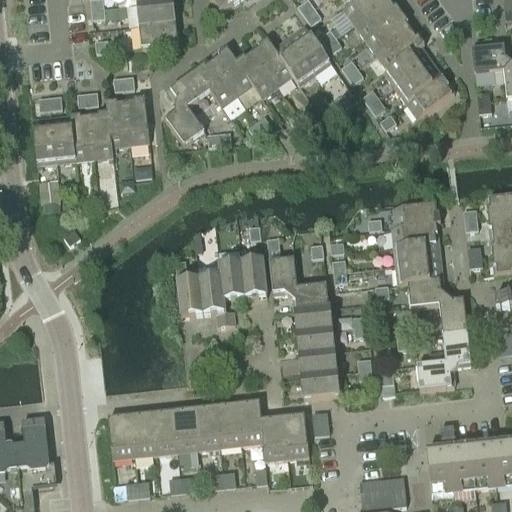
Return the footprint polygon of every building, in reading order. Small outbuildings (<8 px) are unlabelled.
[(172,0),(135,0),(137,10),(173,6),(172,0)] [(239,6),(235,0),(208,0),(221,19),(239,6)] [(317,0),(323,8),(334,0),(317,0)] [(388,0),(364,0),(352,9),(352,8),(343,14),(354,30),(391,4),(388,0)] [(345,0),(352,8),(352,9),(364,0),(345,0)] [(511,3),(503,5),(504,15),(511,13),(511,3)] [(91,15),(104,14),(103,4),(90,5),(91,15)] [(365,46),(402,19),(391,4),(354,30),(365,46)] [(304,22),(315,15),(308,5),(298,13),(304,22)] [(176,28),(173,6),(137,10),(139,32),(176,28)] [(92,25),(105,24),(104,14),(91,15),(92,25)] [(315,15),(304,22),(311,31),(321,24),(315,15)] [(413,35),(402,19),(365,46),(376,61),(413,35)] [(178,50),(176,28),(139,32),(141,54),(178,50)] [(304,33),(289,44),(315,81),(331,69),(304,33)] [(376,61),(387,76),(421,52),(421,53),(424,50),(413,35),(376,61)] [(319,43),(325,51),(336,44),(330,36),(319,43)] [(289,44),(274,55),(273,55),(293,82),(292,82),(299,92),(315,81),(289,44)] [(336,44),(325,51),(331,60),(342,52),(336,44)] [(267,45),(251,56),(278,93),(292,82),(293,82),(273,55),(274,55),(267,45)] [(107,46),(95,47),(96,59),(108,58),(107,46)] [(502,76),(511,67),(508,65),(507,51),(472,55),(474,80),(502,76)] [(432,68),(421,53),(421,52),(387,76),(384,78),(395,94),(432,68)] [(227,54),(211,65),(238,102),(253,91),(236,67),(227,54)] [(251,56),(236,67),(253,91),(262,104),(278,93),(251,56)] [(222,113),(238,102),(211,65),(196,76),(211,96),(210,97),(222,113)] [(341,74),(347,82),(358,75),(352,66),(341,74)] [(511,67),(502,76),(507,105),(511,104),(511,67)] [(443,83),(432,68),(395,94),(406,109),(443,83)] [(358,75),(347,82),(353,90),(363,83),(358,75)] [(187,113),(210,97),(211,96),(196,76),(168,96),(176,108),(176,111),(187,113)] [(123,83),(124,96),(134,95),(133,82),(123,83)] [(124,96),(123,83),(113,84),(114,97),(124,96)] [(443,83),(406,109),(417,125),(454,99),(443,83)] [(362,103),(369,113),(379,105),(373,96),(362,103)] [(476,97),(477,108),(490,107),(489,96),(476,97)] [(97,98),(87,99),(88,112),(98,111),(97,98)] [(88,112),(87,99),(77,100),(78,113),(88,112)] [(343,100),(334,107),(342,117),(351,110),(343,100)] [(61,102),(49,103),(51,116),(62,115),(61,102)] [(40,117),(51,116),(49,103),(38,104),(40,117)] [(125,106),(130,150),(149,149),(145,104),(125,106)] [(379,105),(369,113),(376,122),(386,115),(379,105)] [(113,152),(130,150),(125,106),(106,108),(107,118),(108,118),(112,152),(113,152)] [(332,124),(342,117),(334,107),(325,113),(332,124)] [(491,118),(490,107),(477,108),(479,120),(491,118)] [(204,137),(187,113),(176,111),(175,114),(164,122),(184,151),(204,137)] [(296,119),(304,129),(312,123),(304,113),(296,119)] [(89,120),(94,164),(114,162),(113,152),(112,152),(108,118),(107,118),(89,120)] [(296,135),(304,129),(296,119),(288,124),(296,135)] [(75,166),(94,164),(89,120),(70,122),(75,166)] [(390,120),(380,128),(386,136),(396,129),(390,120)] [(52,124),(57,169),(75,166),(70,122),(52,124)] [(264,122),(256,128),(264,138),(272,132),(264,122)] [(489,123),(479,124),(480,133),(490,132),(489,123)] [(37,171),(57,169),(52,124),(32,126),(37,171)] [(256,144),(264,138),(256,128),(248,134),(256,144)] [(219,139),(220,152),(231,151),(230,138),(219,139)] [(209,153),(220,152),(219,139),(207,141),(209,153)] [(139,173),(135,176),(135,183),(152,182),(151,175),(145,172),(139,173)] [(488,224),(511,221),(511,201),(486,205),(488,224)] [(59,207),(43,208),(44,217),(60,216),(59,207)] [(393,215),(395,233),(395,234),(436,229),(436,230),(440,230),(438,210),(393,215)] [(463,216),(464,226),(477,225),(475,215),(463,216)] [(511,240),(511,221),(488,224),(490,243),(511,240)] [(380,225),(368,226),(369,236),(382,235),(380,225)] [(478,235),(477,225),(464,226),(465,236),(478,235)] [(391,234),(393,253),(438,248),(436,230),(436,229),(395,234),(395,233),(391,234)] [(247,234),(249,247),(261,245),(259,233),(247,234)] [(74,235),(64,242),(70,251),(73,249),(77,246),(80,243),(74,235)] [(511,259),(511,240),(490,243),(492,261),(511,259)] [(266,245),(268,258),(280,256),(278,244),(266,245)] [(393,253),(395,272),(440,267),(438,248),(393,253)] [(330,250),(331,260),(344,259),(343,249),(330,250)] [(323,263),(322,251),(309,252),(311,265),(323,263)] [(467,254),(468,264),(481,262),(480,252),(467,254)] [(511,278),(511,259),(492,261),(494,280),(511,278)] [(482,272),(481,262),(468,264),(469,274),(482,272)] [(287,300),(290,302),(297,293),(294,264),(269,267),(273,301),(287,300)] [(263,265),(241,267),(245,304),(267,302),(263,265)] [(332,268),(333,279),(346,277),(345,266),(332,268)] [(187,267),(175,268),(176,281),(188,279),(187,267)] [(223,306),(224,306),(245,304),(241,267),(219,270),(220,282),(221,282),(223,306)] [(398,291),(407,290),(407,289),(442,286),(440,267),(395,272),(398,291)] [(347,288),(346,277),(333,279),(334,290),(347,288)] [(225,318),(224,306),(223,306),(221,282),(220,282),(199,284),(203,321),(216,319),(217,332),(226,331),(225,318)] [(181,323),(203,321),(199,284),(177,286),(181,323)] [(410,314),(439,311),(447,301),(444,299),(442,286),(407,289),(407,290),(410,314)] [(297,293),(290,302),(292,304),(294,318),(329,314),(326,290),(297,293)] [(388,292),(375,293),(376,305),(389,304),(388,292)] [(439,311),(442,339),(467,336),(463,302),(449,303),(447,301),(439,311)] [(294,318),(296,339),(333,336),(331,313),(329,314),(294,318)] [(233,317),(225,318),(226,331),(235,330),(233,317)] [(352,323),(353,333),(366,332),(365,322),(352,323)] [(395,332),(397,344),(409,342),(408,331),(395,332)] [(367,342),(366,332),(353,333),(355,343),(367,342)] [(296,339),(298,361),(335,357),(333,336),(296,339)] [(467,336),(442,339),(445,367),(455,375),(457,372),(471,371),(467,336)] [(500,350),(511,348),(511,337),(499,339),(500,350)] [(409,342),(397,344),(398,355),(411,354),(409,342)] [(511,359),(511,348),(500,350),(501,361),(511,359)] [(298,361),(301,382),(338,378),(335,357),(298,361)] [(357,366),(358,376),(371,374),(370,365),(357,366)] [(453,378),(455,375),(445,367),(416,370),(419,396),(454,392),(453,378)] [(372,384),(371,374),(358,376),(359,386),(372,384)] [(340,400),(338,378),(301,382),(303,404),(340,400)] [(381,391),(393,390),(392,379),(380,380),(381,391)] [(395,400),(393,390),(381,391),(382,402),(395,400)] [(261,425),(260,407),(237,410),(242,451),(263,449),(261,425)] [(237,410),(216,412),(220,454),(242,451),(237,410)] [(216,412),(194,414),(199,456),(220,454),(216,412)] [(177,458),(199,456),(194,414),(173,417),(177,458)] [(156,461),(177,458),(173,417),(152,419),(156,461)] [(312,420),(313,431),(327,429),(326,418),(312,420)] [(134,463),(156,461),(152,419),(130,421),(134,463)] [(134,463),(130,421),(108,424),(112,465),(134,463)] [(282,423),(287,465),(309,462),(304,421),(282,423)] [(282,423),(261,425),(263,449),(265,467),(287,465),(282,423)] [(0,481),(7,481),(10,477),(28,475),(31,478),(46,476),(50,472),(48,461),(45,425),(22,427),(24,450),(6,452),(4,429),(0,429),(0,481)] [(329,440),(327,429),(313,431),(314,442),(329,440)] [(431,498),(496,491),(511,489),(511,446),(426,456),(431,498)] [(256,490),(267,489),(266,475),(254,476),(256,490)] [(234,478),(223,479),(224,493),(235,492),(234,478)] [(213,494),(224,493),(223,479),(212,480),(213,494)] [(191,483),(180,484),(182,498),(193,497),(191,483)] [(403,483),(392,484),(394,499),(405,497),(403,483)] [(170,499),(182,498),(180,484),(169,485),(170,499)] [(394,499),(392,484),(381,486),(383,500),(394,499)] [(381,486),(370,487),(372,501),(383,500),(381,486)] [(148,487),(137,489),(138,503),(150,502),(148,487)] [(372,501),(370,487),(359,488),(361,502),(372,501)] [(127,504),(138,503),(137,489),(126,490),(127,504)] [(31,497),(0,500),(0,511),(33,511),(32,497),(31,497)] [(394,499),(395,511),(404,511),(406,511),(405,497),(394,499)] [(383,500),(384,511),(395,511),(394,499),(383,500)] [(372,501),(372,511),(384,511),(383,500),(372,501)] [(372,511),(372,501),(361,502),(361,511),(372,511)]
